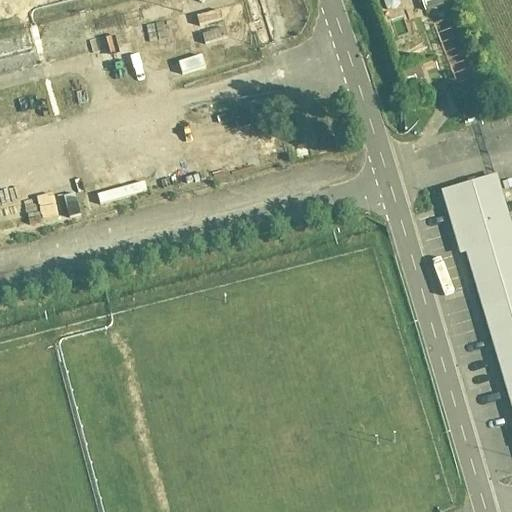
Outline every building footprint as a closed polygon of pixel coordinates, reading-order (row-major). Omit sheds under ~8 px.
[(295,0),(253,0),(259,22),(299,11),(295,0)] [(426,0),(429,9),(457,0),(426,0)] [(423,63),(406,68),(413,87),(430,82),(423,63)] [(281,131),(256,138),(264,167),(289,160),(281,131)] [(441,198),(511,429),(511,243),(493,182),(441,198)]
